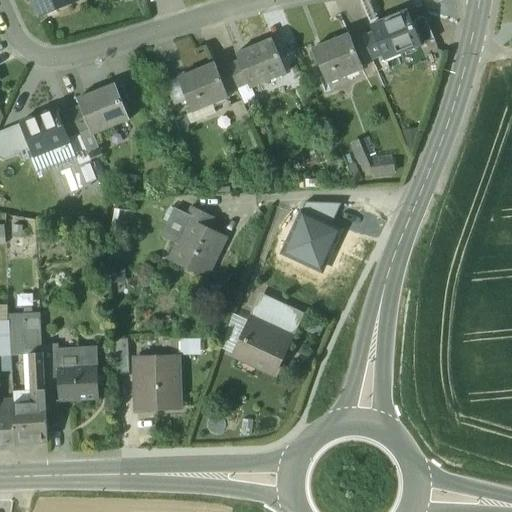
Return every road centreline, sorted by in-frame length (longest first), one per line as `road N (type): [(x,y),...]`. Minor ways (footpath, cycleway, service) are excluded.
road 1 (tertiary): [(482,0),(452,115),(381,310),(361,425)]
road 2 (residential): [(0,2),(17,40),(54,61),(264,0)]
road 3 (tertiary): [(0,479),(292,479)]
